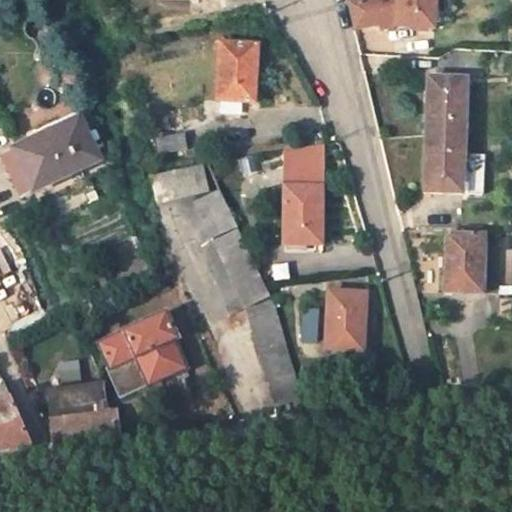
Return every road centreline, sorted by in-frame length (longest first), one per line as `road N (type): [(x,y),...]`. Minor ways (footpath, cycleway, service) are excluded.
road 1 (unclassified): [(511,421),(0,494)]
road 2 (unknown): [(434,432),(311,0)]
road 3 (unknown): [(264,457),(180,225)]
